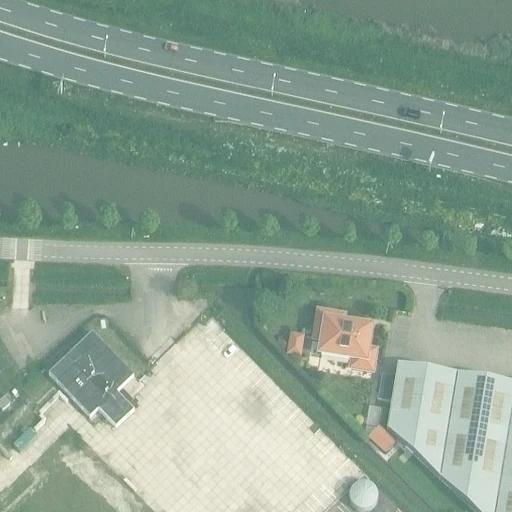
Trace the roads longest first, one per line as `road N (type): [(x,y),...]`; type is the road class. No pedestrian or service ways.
road 1 (secondary): [(511,139),(173,61),(0,8)]
road 2 (secondary): [(0,45),(156,96),(511,172)]
road 3 (unclassified): [(511,286),(315,259),(0,248)]
